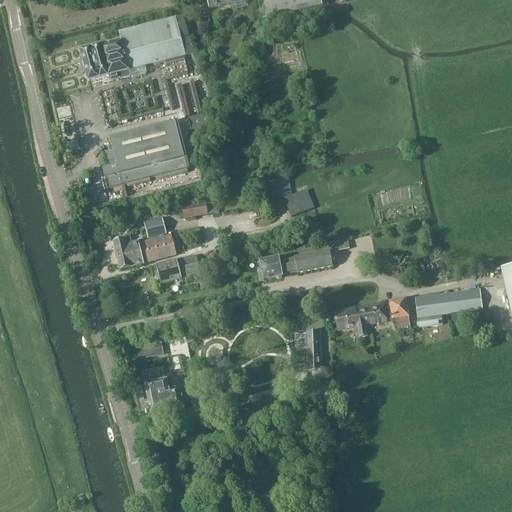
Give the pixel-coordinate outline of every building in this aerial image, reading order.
[(206,0),(209,9),(244,0),(206,0)] [(258,0),(263,20),(322,6),(320,0),(258,0)] [(129,71),(185,57),(175,18),(119,33),(121,40),(80,51),(88,82),(109,76),(110,82),(120,79),(118,74),(129,71)] [(190,71),(165,76),(173,110),(183,107),(186,117),(208,112),(201,85),(202,85),(201,77),(192,79),(190,71)] [(191,131),(204,128),(201,116),(188,119),(191,131)] [(111,190),(187,171),(175,122),(110,138),(113,151),(106,153),(108,165),(110,164),(110,167),(103,169),(105,180),(108,179),(111,190)] [(272,200),(292,196),(288,178),(268,181),(272,200)] [(291,217),(314,209),(307,190),(284,199),(291,217)] [(183,219),(219,214),(217,203),(182,208),(183,219)] [(143,264),(177,256),(171,235),(163,238),(162,236),(166,235),(162,219),(144,224),(148,239),(160,236),(160,238),(142,243),(142,241),(131,243),(130,238),(113,242),(121,271),(143,265),(143,264)] [(333,243),(335,252),(350,250),(348,240),(333,243)] [(279,262),(282,276),(297,273),(297,274),(333,267),(332,262),(335,261),(334,256),(331,257),(330,251),(294,258),(294,259),(279,262)] [(161,285),(182,280),(200,275),(196,256),(177,260),(156,266),(161,285)] [(282,276),(279,262),(278,258),(259,262),(263,282),(282,278),(282,276)] [(511,265),(501,268),(511,316),(511,265)] [(441,316),(482,310),(480,290),(415,299),(419,328),(442,325),(441,316)] [(390,304),(393,320),(409,318),(406,301),(390,304)] [(363,307),(366,326),(387,322),(383,303),(363,307)] [(366,326),(363,307),(334,313),(338,331),(357,328),(359,338),(367,337),(365,326),(366,326)] [(308,370),(321,370),(319,333),(307,333),(308,370)] [(151,416),(184,409),(180,390),(169,392),(167,382),(145,386),(151,416)]
